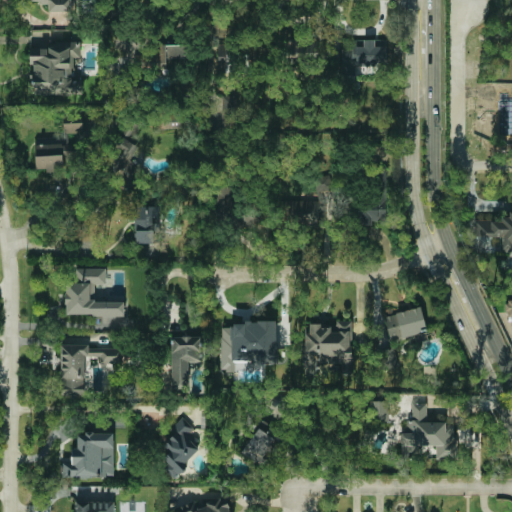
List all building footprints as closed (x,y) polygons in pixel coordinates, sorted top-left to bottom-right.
[(49,12),(72,12),(71,0),(29,0),(30,3),(49,3),(49,12)] [(317,40),(277,40),(278,61),(317,60),(317,40)] [(342,49),(341,75),(356,75),(356,65),(384,66),(384,40),(353,40),(353,49),(342,49)] [(82,94),(83,80),(72,80),(72,58),(80,58),(81,45),(30,44),(30,64),(33,64),(33,94),(82,94)] [(182,44),(153,45),(153,69),(168,68),(168,67),(183,67),(182,44)] [(218,44),(219,72),(243,71),(243,67),(255,67),(255,50),(241,50),(241,44),(218,44)] [(83,132),(83,123),(64,124),(64,133),(83,132)] [(141,150),(122,135),(101,163),(129,184),(131,181),(123,175),(141,150)] [(62,145),(35,146),(36,171),(63,170),(62,145)] [(357,201),(358,223),(386,223),(385,200),(357,201)] [(325,201),(287,202),(288,226),(325,226),(325,201)] [(159,216),(159,206),(134,207),(135,244),(156,243),(156,223),(153,224),(153,216),(159,216)] [(474,237),(502,237),(502,247),(511,247),(511,211),(509,212),(509,220),(474,220),(474,237)] [(66,315),(124,315),(124,302),(95,301),(95,285),(106,285),(106,268),(76,268),(76,284),(66,284),(66,315)] [(426,334),(423,309),(385,314),(389,339),(426,334)] [(277,323),(221,323),(221,371),(235,371),(235,363),(276,363),(277,323)] [(171,337),(172,388),(189,388),(188,360),(200,360),(200,336),(171,337)] [(61,344),(62,396),(84,396),(84,356),(99,356),(99,363),(122,363),(122,348),(89,349),(89,344),(61,344)] [(379,352),(384,370),(399,366),(393,347),(379,352)] [(389,401),(371,401),(370,421),(389,421),(389,401)] [(457,459),(455,422),(427,423),(426,403),(412,404),(412,421),(406,421),(406,433),(400,433),(401,457),(418,457),(418,446),(435,445),(436,460),(457,459)] [(174,476),(202,449),(188,434),(194,429),(183,417),(173,427),(177,432),(164,445),(170,452),(160,461),(174,476)] [(277,441),(268,434),(272,428),(264,422),(241,451),(258,465),(277,441)] [(114,433),(77,433),(77,448),(71,448),(71,462),(62,461),(62,477),(113,478),(114,433)] [(229,511),(224,494),(180,508),(181,511),(229,511)] [(110,511),(110,501),(75,502),(75,511),(110,511)]
